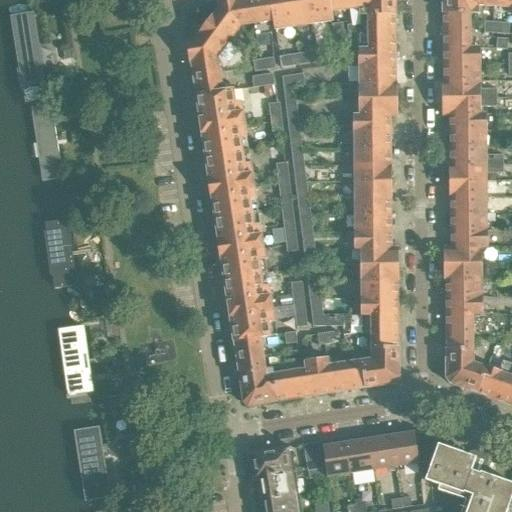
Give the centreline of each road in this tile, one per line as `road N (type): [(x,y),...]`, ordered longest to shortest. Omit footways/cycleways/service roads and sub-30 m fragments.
road 1 (residential): [(229,436),(162,0)]
road 2 (residential): [(420,0),(423,401)]
road 3 (residential): [(423,401),(229,436)]
